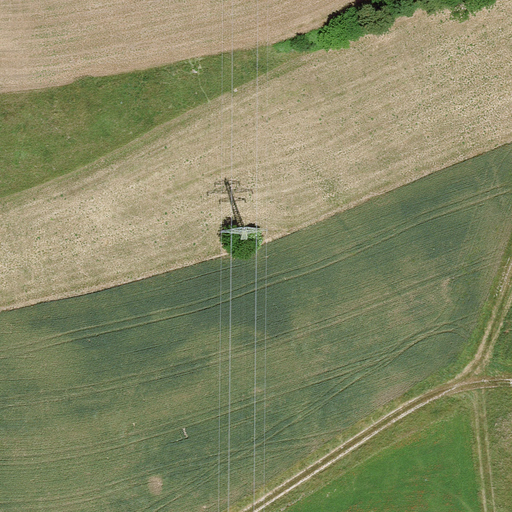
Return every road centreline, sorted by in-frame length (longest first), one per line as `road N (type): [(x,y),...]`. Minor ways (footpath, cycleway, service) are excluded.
road 1 (track): [(511,379),(468,380),(403,403),(239,511)]
road 2 (track): [(486,511),(468,380),(511,261)]
